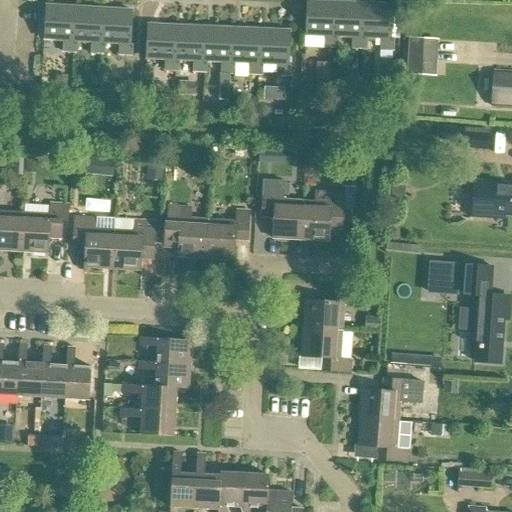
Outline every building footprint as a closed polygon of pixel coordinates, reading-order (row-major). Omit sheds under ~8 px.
[(338,47),(338,37),(334,37),(336,2),(307,1),(306,35),(325,36),(325,47),(338,47)] [(366,48),(367,38),(363,38),(364,3),(336,2),(334,37),(338,37),(352,37),(352,48),(366,48)] [(393,49),(394,38),(391,38),(393,5),(364,3),(363,38),(367,38),(380,38),(380,49),(393,49)] [(73,42),(75,7),(47,6),(45,40),(63,41),(62,52),(76,53),(77,42),(73,42)] [(103,9),(75,7),(73,42),(77,42),(91,43),(91,54),(104,55),(104,44),(101,44),(103,9)] [(132,56),(132,44),(130,44),(131,11),(103,9),(101,44),(104,44),(119,45),(118,56),(132,56)] [(178,71),(179,61),(175,61),(176,25),(148,24),(146,59),(166,60),(165,71),(178,71)] [(206,73),(207,62),(203,62),(205,27),(176,25),(175,61),(179,61),(194,61),(193,72),(206,73)] [(231,63),(233,28),(205,27),(203,62),(207,62),(221,63),(221,73),(234,74),(235,63),(231,63)] [(261,29),(233,28),(231,63),(235,63),(249,64),(249,74),(263,75),(263,64),(259,64),(261,29)] [(291,76),(291,64),(288,64),(289,31),(261,29),(259,64),(263,64),(277,65),(277,76),(291,76)] [(436,77),(437,40),(408,39),(406,76),(436,77)] [(316,62),(315,80),(329,81),(330,63),(316,62)] [(511,71),(493,70),(491,105),(511,106),(511,71)] [(33,87),(54,88),(67,89),(68,74),(59,73),(58,83),(53,83),(54,79),(33,77),(33,87)] [(228,100),(229,74),(221,74),(219,99),(228,100)] [(396,77),(360,75),(360,93),(395,94),(396,77)] [(179,81),(178,95),(195,96),(195,82),(179,81)] [(54,105),(55,89),(32,88),(31,103),(54,105)] [(25,103),(25,93),(16,92),(15,102),(25,103)] [(464,129),(460,150),(491,152),(492,136),(489,135),(489,131),(464,129)] [(259,164),(278,165),(278,153),(260,152),(259,164)] [(345,155),(343,189),(359,190),(361,156),(345,155)] [(14,156),(13,169),(23,169),(24,156),(14,156)] [(77,156),(75,174),(94,175),(95,158),(77,156)] [(27,159),(26,174),(37,174),(37,160),(27,159)] [(148,160),(146,181),(162,182),(164,161),(148,160)] [(196,165),(196,177),(206,177),(206,165),(196,165)] [(511,216),(511,186),(499,185),(499,183),(474,181),(471,217),(497,218),(497,215),(511,216)] [(301,240),(303,202),(276,201),(277,189),(264,188),(262,218),(274,219),(273,239),(301,240)] [(315,191),(314,203),(303,202),(301,240),(329,242),(330,222),(342,223),(344,193),(315,191)] [(50,216),(22,214),(20,252),(49,254),(50,234),(62,234),(63,205),(51,205),(50,216)] [(191,208),(181,208),(169,207),(167,236),(180,237),(178,257),(206,259),(209,220),(191,219),(191,208)] [(209,220),(206,259),(235,261),(236,240),(248,241),(250,212),(237,211),(236,222),(209,220)] [(0,250),(20,252),(22,214),(0,212),(0,250)] [(75,218),(73,247),(86,248),(85,269),(113,270),(115,231),(87,230),(87,219),(75,218)] [(115,231),(113,270),(141,272),(141,260),(154,261),(156,222),(135,221),(134,232),(115,231)] [(471,333),(477,333),(475,361),(500,363),(505,297),(486,296),(488,268),(430,264),(428,297),(478,300),(477,312),(473,312),(471,333)] [(305,301),(304,329),(342,332),(344,304),(355,304),(356,292),(327,290),(326,302),(305,301)] [(379,317),(364,316),(363,332),(378,333),(379,317)] [(342,332),(304,329),(302,357),(323,358),(322,371),(351,372),(352,360),(341,359),(342,332)] [(190,365),(192,341),(141,338),(141,346),(158,347),(157,363),(190,365)] [(19,363),(17,363),(2,362),(3,345),(0,344),(0,395),(17,397),(19,363)] [(19,363),(17,397),(41,398),(42,365),(41,365),(26,364),(27,346),(18,346),(17,363),(19,363)] [(42,365),(41,398),(65,399),(67,366),(65,366),(49,365),(50,347),(42,347),(41,365),(42,365)] [(66,348),(65,366),(67,366),(65,399),(89,400),(91,367),(74,366),(75,349),(66,348)] [(157,363),(140,362),(140,370),(157,371),(156,386),(156,388),(177,389),(189,389),(190,365),(157,363)] [(119,364),(108,363),(108,372),(119,373),(119,364)] [(424,382),(412,381),(384,378),(383,391),(362,390),(360,418),(398,421),(399,403),(422,405),(424,382)] [(444,382),(443,394),(456,395),(457,383),(444,382)] [(175,413),(177,389),(156,388),(156,386),(122,384),(122,394),(143,395),(142,410),(142,411),(175,413)] [(174,437),(175,413),(142,411),(142,410),(121,409),(120,418),(141,419),(140,435),(174,437)] [(398,421),(360,418),(358,446),(378,448),(377,460),(405,462),(409,422),(398,421)] [(103,433),(102,434),(112,435),(113,434),(113,429),(108,424),(103,424),(103,433)] [(431,424),(430,434),(447,436),(448,426),(431,424)] [(13,426),(0,425),(0,443),(12,444),(13,426)] [(38,447),(39,436),(28,435),(27,447),(38,447)] [(62,449),(63,441),(61,441),(62,437),(39,436),(38,447),(62,449)] [(63,441),(62,449),(91,450),(92,442),(63,441)] [(170,508),(195,509),(197,476),(181,475),(182,454),(174,454),(170,508)] [(195,509),(219,511),(221,477),(205,476),(206,455),(198,455),(197,476),(195,509)] [(226,511),(227,507),(242,508),(244,508),(246,474),(221,473),(221,477),(219,511),(218,511),(226,511)] [(244,508),(242,508),(242,511),(250,511),(251,508),(266,509),(267,509),(268,491),(270,491),(271,476),(246,474),(244,508)] [(457,487),(491,489),(492,476),(458,474),(457,487)] [(295,492),(294,492),(270,491),(268,491),(267,509),(266,509),(266,511),(303,511),(304,509),(294,509),(295,492)]
